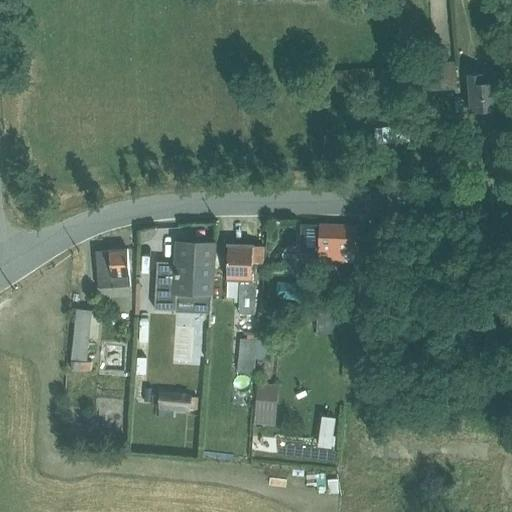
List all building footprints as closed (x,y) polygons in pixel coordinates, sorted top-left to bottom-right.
[(455,64),(335,72),(337,92),(431,86),(431,89),(432,89),(432,91),(457,90),(455,64)] [(485,83),(484,73),(469,74),(471,113),(484,112),(487,114),(493,114),(495,111),(499,111),(496,81),(485,83)] [(330,263),(355,265),(356,226),(320,225),(320,226),(304,226),(303,253),(318,253),(318,265),(330,266),(330,263)] [(175,313),(211,313),(215,245),(179,244),(178,264),(158,263),(156,310),(175,312),(175,313)] [(240,315),(255,315),(257,264),(264,264),(265,245),(254,244),(254,246),(229,246),(227,299),(235,299),(234,304),(240,304),(240,315)] [(113,312),(131,311),(128,250),(96,252),(100,300),(112,300),(113,312)] [(317,312),(317,335),(351,335),(352,302),(331,302),(330,313),(317,312)] [(100,312),(77,309),(71,371),(91,371),(92,363),(87,362),(90,338),(97,339),(100,312)] [(258,341),(240,339),(237,373),(255,374),(256,360),(258,341)] [(271,342),(258,341),(256,360),(270,361),(271,342)] [(276,392),(257,390),(256,411),(275,413),(276,392)] [(192,394),(158,392),(157,418),(174,420),(174,412),(191,413),(192,394)] [(396,411),(359,408),(359,419),(396,421),(396,411)] [(336,419),(323,417),(318,447),(332,449),(336,419)] [(489,418),(451,417),(450,443),(488,444),(489,418)] [(440,463),(428,463),(428,473),(421,472),(421,481),(440,482),(441,473),(489,475),(490,462),(440,461),(440,463)]
